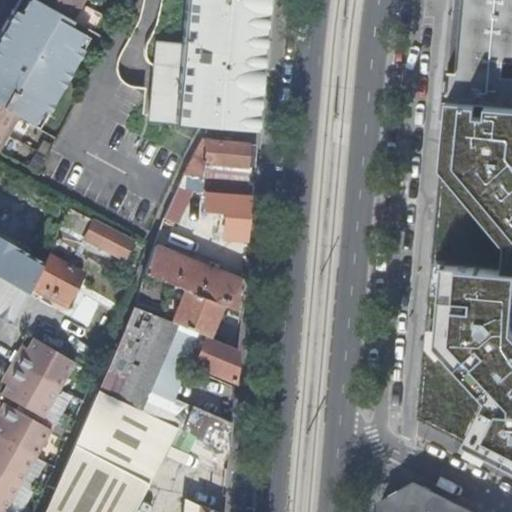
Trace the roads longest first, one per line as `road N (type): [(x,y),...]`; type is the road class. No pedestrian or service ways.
road 1 (primary): [(316,0),(269,511)]
road 2 (primary): [(340,430),(380,0)]
road 3 (residential): [(340,430),(375,437),(511,508)]
